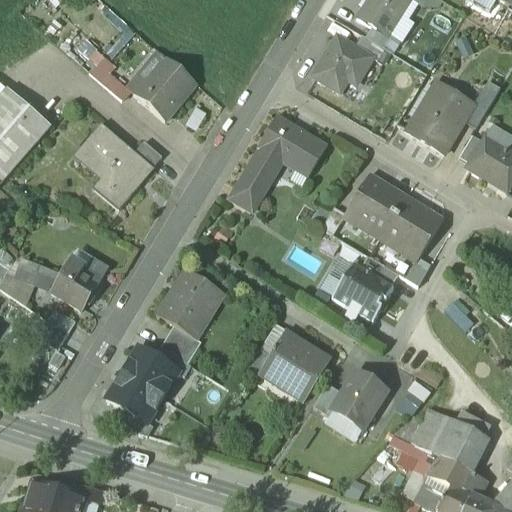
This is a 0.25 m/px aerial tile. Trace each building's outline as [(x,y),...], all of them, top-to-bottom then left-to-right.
[(403,0),(370,0),(356,24),(386,42),(410,4),(403,0)] [(403,0),(410,4),(418,9),(423,0),(403,0)] [(441,5),(433,0),(423,0),(418,9),(423,12),(438,10),(441,5)] [(511,0),(494,0),(511,10),(511,0)] [(390,56),(363,40),(356,52),(373,63),(383,69),(390,56)] [(338,41),(314,80),(341,97),(354,76),(362,81),(373,63),(356,52),(338,41)] [(85,44),(75,54),(94,70),(89,76),(104,89),(112,79),(117,74),(85,44)] [(159,57),(129,93),(131,95),(134,97),(133,98),(165,125),(196,89),(159,57)] [(129,93),(112,79),(104,89),(122,104),(131,95),(129,93)] [(437,87),(408,135),(446,158),(465,126),(475,110),(437,87)] [(0,100),(0,189),(49,133),(5,94),(0,100)] [(475,110),(465,126),(477,133),(491,111),(479,104),(475,110)] [(276,120),(256,153),(279,166),(307,184),(327,150),(276,120)] [(133,158),(102,131),(76,161),(101,183),(92,193),(117,215),(138,190),(137,189),(151,173),(133,158)] [(485,146),(474,139),(460,162),(471,168),(485,146)] [(511,189),(511,156),(487,141),(485,146),(471,168),(469,171),(469,172),(508,196),(511,189)] [(144,145),(133,158),(151,173),(161,161),(144,145)] [(279,166),(256,153),(233,191),(256,205),(279,166)] [(405,202),(369,180),(345,220),(344,222),(380,244),(405,202)] [(233,191),(225,204),(249,218),(257,205),(256,205),(233,191)] [(13,208),(0,196),(0,223),(13,208)] [(442,225),(405,202),(380,244),(415,266),(416,267),(418,264),(442,225)] [(345,220),(334,213),(321,234),(333,241),(344,222),(345,220)] [(397,280),(367,262),(359,273),(390,292),(397,280)] [(56,277),(22,264),(15,283),(34,290),(36,286),(48,292),(56,277)] [(69,264),(50,297),(81,316),(96,290),(82,282),(86,274),(85,274),(69,264)] [(107,274),(91,264),(85,274),(86,274),(82,282),(96,290),(107,274)] [(415,266),(405,284),(417,292),(429,271),(418,264),(416,267),(415,266)] [(359,273),(352,269),(331,303),(348,313),(343,321),(353,327),(358,319),(372,328),(392,294),(390,292),(359,273)] [(225,300),(185,275),(157,320),(174,331),(197,345),(197,344),(225,300)] [(15,283),(6,279),(0,289),(0,293),(25,311),(34,290),(15,283)] [(475,322),(453,303),(443,314),(465,333),(475,322)] [(75,325),(55,312),(47,324),(68,337),(75,325)] [(68,337),(47,324),(40,336),(61,349),(68,337)] [(197,345),(174,331),(161,351),(189,369),(202,347),(197,344),(197,345)] [(331,362),(287,335),(277,351),(276,351),(272,356),(273,357),(271,360),(264,373),(260,380),(304,407),(331,362)] [(189,369),(161,351),(154,362),(178,377),(184,382),(191,370),(189,369)] [(154,362),(137,352),(121,378),(161,403),(178,377),(154,362)] [(260,353),(248,373),(260,380),(264,373),(263,373),(271,360),(260,353)] [(441,381),(422,370),(417,380),(435,391),(441,381)] [(161,403),(121,378),(105,404),(122,414),(145,429),(161,403)] [(343,398),(332,415),(333,416),(363,435),(387,398),(355,378),(343,398)] [(401,401),(416,411),(427,395),(413,385),(401,401)] [(328,389),(313,412),(329,422),(333,416),(332,415),(343,398),(328,389)] [(145,429),(122,414),(111,431),(147,442),(152,433),(145,429)] [(449,425),(428,415),(411,449),(414,451),(424,456),(432,459),(449,425)] [(477,439),(449,425),(432,459),(440,463),(467,474),(482,443),(477,439)] [(414,451),(394,441),(390,449),(411,459),(414,451)] [(432,459),(424,456),(415,474),(429,481),(440,463),(432,459)] [(440,463),(429,481),(448,491),(449,491),(455,494),(465,474),(440,463)] [(482,483),(467,474),(465,474),(455,494),(468,499),(461,511),(494,511),(495,511),(478,503),(481,497),(476,495),(482,483)] [(101,495),(55,481),(51,495),(82,504),(82,506),(96,510),(101,495)] [(511,511),(511,483),(510,482),(495,511),(494,511),(511,511)] [(439,511),(446,497),(425,486),(415,506),(426,511),(439,511)] [(51,495),(33,489),(26,511),(79,511),(82,506),(82,504),(51,495)] [(455,494),(449,491),(448,491),(446,497),(439,511),(461,511),(468,499),(455,494)]
